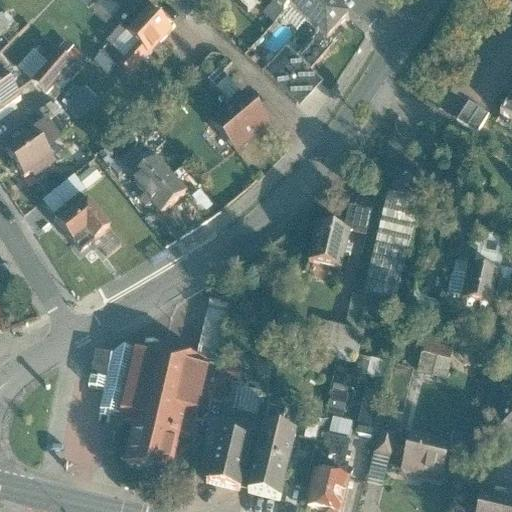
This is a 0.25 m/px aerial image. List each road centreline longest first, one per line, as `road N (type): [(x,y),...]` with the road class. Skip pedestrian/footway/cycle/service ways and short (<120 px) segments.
road 1 (residential): [(76,338),(248,238),(326,158),(400,42)]
road 2 (residential): [(76,338),(0,219)]
